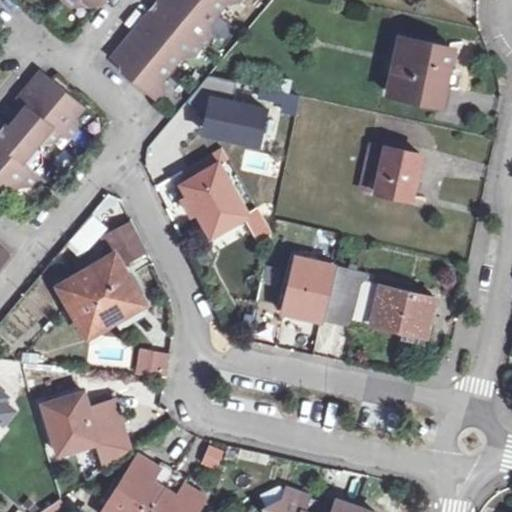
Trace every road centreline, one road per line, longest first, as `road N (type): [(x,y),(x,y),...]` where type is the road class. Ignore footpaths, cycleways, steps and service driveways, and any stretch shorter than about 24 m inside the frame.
road 1 (residential): [(212,338),(197,393),(209,411),(449,457)]
road 2 (residential): [(471,410),(265,366),(212,338)]
road 3 (residential): [(212,338),(124,169)]
road 4 (unknown): [(155,132),(201,60),(261,0)]
road 5 (residential): [(479,410),(511,252)]
